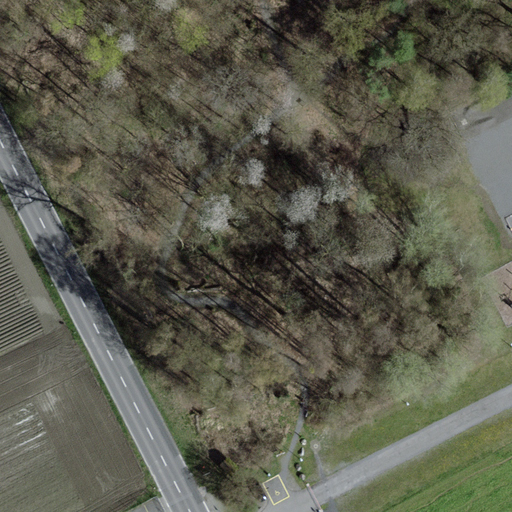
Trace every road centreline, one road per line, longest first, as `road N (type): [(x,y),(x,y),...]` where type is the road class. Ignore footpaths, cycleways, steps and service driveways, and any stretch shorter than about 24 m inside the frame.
road 1 (tertiary): [(186,511),(0,146)]
road 2 (track): [(289,511),(511,396)]
